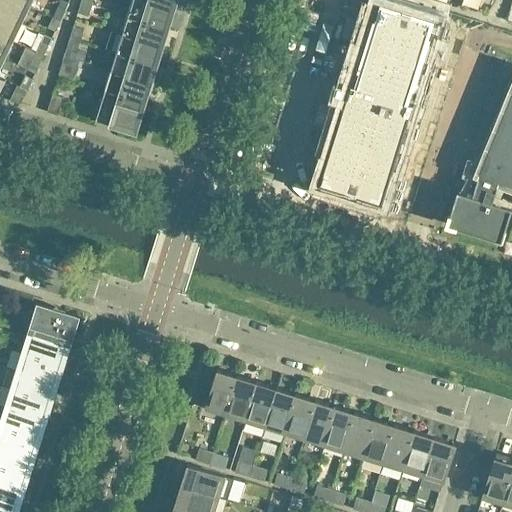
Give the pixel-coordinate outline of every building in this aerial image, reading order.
[(0,0),(0,13),(19,23),(27,6),(15,0),(0,0)] [(167,28),(172,10),(141,0),(131,0),(127,16),(167,28)] [(141,0),(172,10),(175,0),(141,0)] [(379,0),(374,0),(318,182),(382,202),(439,19),(379,0)] [(87,16),(91,4),(80,1),(77,13),(87,16)] [(57,7),(52,17),(59,21),(64,10),(57,7)] [(0,35),(11,40),(19,23),(0,13),(0,35)] [(161,46),(167,28),(127,16),(121,34),(161,46)] [(54,31),(59,21),(52,17),(47,28),(54,31)] [(73,26),(69,38),(80,41),(83,29),(73,26)] [(161,46),(121,34),(110,31),(104,49),(115,52),(155,65),(161,46)] [(0,56),(2,58),(11,40),(0,35),(0,56)] [(76,53),(80,41),(69,38),(65,50),(76,53)] [(40,42),(35,52),(43,56),(48,46),(40,42)] [(38,66),(43,56),(35,52),(30,62),(38,66)] [(150,83),(155,65),(115,52),(110,71),(150,83)] [(61,62),(58,75),(68,78),(72,66),(61,62)] [(144,101),(150,83),(110,71),(104,89),(144,101)] [(24,76),(19,87),(26,90),(31,80),(24,76)] [(135,131),(144,101),(104,89),(95,119),(135,131)] [(511,186),(511,89),(478,172),(478,173),(471,195),(456,190),(446,224),(486,237),(486,238),(487,239),(488,236),(500,240),(503,232),(505,233),(505,231),(504,231),(511,207),(491,201),(499,181),(511,186)] [(13,92),(9,100),(20,104),(23,97),(13,92)] [(52,94),(46,112),(57,115),(63,98),(52,94)] [(72,125),(69,135),(111,144),(113,133),(72,125)] [(68,346),(77,317),(37,304),(28,334),(68,346)] [(62,365),(68,346),(28,334),(22,352),(62,365)] [(56,383),(62,365),(22,352),(16,371),(56,383)] [(225,414),(237,376),(217,370),(205,408),(225,414)] [(50,401),(56,383),(16,371),(11,389),(50,401)] [(245,420),(257,382),(237,376),(225,414),(245,420)] [(264,426),(276,388),(257,382),(245,420),(264,426)] [(284,432),(296,394),(276,388),(264,426),(284,432)] [(45,420),(50,401),(11,389),(5,407),(45,420)] [(304,439),(316,401),(296,394),(284,432),(304,439)] [(323,445),(335,407),(316,401),(304,439),(323,445)] [(0,426),(39,438),(45,420),(5,407),(0,422),(0,426)] [(343,451),(355,413),(335,407),(323,445),(343,451)] [(363,457),(375,419),(355,413),(343,451),(363,457)] [(383,463),(394,425),(375,419),(363,457),(383,463)] [(402,469),(414,431),(394,425),(383,463),(402,469)] [(0,446),(33,457),(39,438),(0,426),(0,446)] [(422,475),(434,437),(414,431),(402,469),(422,475)] [(442,482),(454,444),(434,437),(422,475),(442,482)] [(0,466),(28,475),(33,457),(0,446),(0,466)] [(195,460),(209,464),(213,454),(198,449),(195,460)] [(228,458),(213,454),(209,464),(224,469),(228,458)] [(502,503),(511,470),(511,461),(494,456),(482,496),(502,503)] [(234,472),(249,477),(252,466),(237,461),(234,472)] [(227,499),(233,479),(187,465),(181,485),(217,496),(227,499)] [(0,486),(22,493),(28,475),(0,466),(0,486)] [(267,471),(252,466),(249,477),(263,481),(267,471)] [(511,505),(511,470),(502,503),(511,505)] [(273,484),(288,489),(291,478),(277,473),(273,484)] [(306,483),(291,478),(288,489),(303,493),(306,483)] [(198,511),(212,511),(217,496),(181,485),(175,505),(198,511)] [(313,496),(328,501),(331,490),(316,485),(313,496)] [(0,506),(16,511),(22,493),(0,486),(0,506)] [(346,494),(331,490),(328,501),(342,505),(346,494)] [(290,496),(286,511),(290,511),(298,511),(302,500),(290,496)] [(352,509),(362,511),(366,511),(370,502),(356,498),(352,509)] [(383,511),(385,507),(370,502),(366,511),(383,511)]
